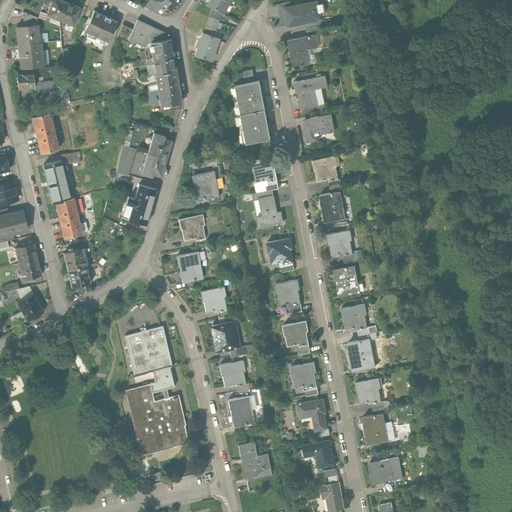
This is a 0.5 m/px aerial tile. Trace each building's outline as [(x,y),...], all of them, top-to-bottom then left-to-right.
[(50,0),(46,11),(59,16),(66,0),(50,0)] [(67,0),(66,0),(59,16),(72,22),(79,5),(67,0)] [(177,0),(162,0),(160,2),(168,9),(177,0)] [(230,0),(210,0),(208,5),(213,8),(222,13),(223,13),(230,0)] [(287,23),(288,30),(301,27),(314,25),(323,23),(319,1),(292,6),(291,2),(277,5),(281,24),(287,23)] [(117,21),(92,8),(81,30),(107,43),(117,21)] [(213,8),(208,20),(217,23),(222,13),(213,8)] [(24,17),(25,26),(37,25),(37,21),(24,17)] [(128,39),(149,49),(153,48),(169,45),(167,35),(137,20),(128,39)] [(208,20),(204,34),(213,37),(217,23),(208,20)] [(25,26),(16,27),(17,45),(38,44),(37,25),(25,26)] [(202,33),(194,56),(211,61),(218,39),(213,37),(204,34),(202,33)] [(74,44),(73,40),(67,40),(67,35),(61,35),(62,45),(74,44)] [(303,38),(288,41),(292,64),(307,62),(304,49),(318,46),(315,36),(303,38)] [(38,44),(17,45),(19,71),(40,69),(38,44)] [(169,45),(153,48),(155,63),(175,59),(172,45),(169,45)] [(175,59),(155,63),(158,77),(177,73),(175,59)] [(118,64),(121,79),(134,77),(132,62),(118,64)] [(243,73),(244,81),(254,79),(253,71),(243,73)] [(177,73),(158,77),(161,91),(180,88),(177,73)] [(34,76),(15,78),(16,91),(35,89),(34,81),(34,76)] [(66,98),(64,77),(34,81),(35,89),(35,93),(58,90),(59,99),(66,98)] [(321,78),(296,82),(300,108),(306,107),(316,106),(313,92),(323,90),(321,78)] [(133,79),(123,80),(124,87),(134,86),(133,79)] [(244,81),(236,83),(242,113),(265,109),(259,79),(254,79),(244,81)] [(180,88),(161,91),(164,106),(182,102),(180,88)] [(306,107),(307,114),(317,112),(316,106),(306,107)] [(265,109),(242,113),(248,143),(271,139),(265,109)] [(56,149),(47,113),(31,118),(40,153),(56,149)] [(329,116),(304,120),(307,142),(323,140),(322,133),(332,132),(329,116)] [(128,128),(124,141),(131,142),(134,130),(128,128)] [(170,138),(155,133),(149,154),(163,158),(170,138)] [(117,172),(129,175),(136,144),(131,142),(124,141),(117,172)] [(4,150),(0,150),(0,171),(9,169),(7,163),(10,158),(9,152),(4,150)] [(163,158),(149,154),(143,174),(156,177),(157,178),(163,158)] [(336,154),(309,158),(312,173),(314,173),(315,182),(330,179),(330,180),(339,179),(337,168),(339,168),(336,154)] [(274,156),(254,159),(258,182),(270,180),(271,183),(279,181),(274,156)] [(68,198),(59,162),(43,167),(52,202),(54,201),(68,198)] [(212,172),(191,176),(195,192),(192,193),(194,202),(208,199),(218,197),(212,172)] [(6,181),(0,182),(0,204),(16,200),(14,193),(15,190),(14,188),(13,187),(11,180),(6,181)] [(157,190),(140,185),(137,198),(130,197),(128,204),(135,205),(131,219),(147,224),(157,190)] [(331,189),(318,192),(319,197),(318,197),(319,203),(320,203),(322,211),(321,211),(323,223),(343,220),(338,188),(331,189)] [(218,197),(208,199),(209,206),(222,203),(221,196),(218,197)] [(272,196),(258,199),(261,216),(256,217),(258,227),(281,223),(279,212),(275,213),(272,196)] [(79,232),(70,197),(68,198),(54,201),(63,237),(79,232)] [(106,203),(103,214),(116,217),(119,206),(106,203)] [(11,213),(0,215),(0,236),(14,233),(24,231),(20,211),(11,213)] [(200,215),(179,219),(181,229),(182,229),(185,240),(196,238),(197,241),(203,240),(201,228),(203,226),(200,215)] [(352,230),(326,235),(328,249),(330,249),(332,258),(346,255),(346,256),(355,254),(353,244),(355,244),(352,230)] [(14,233),(0,236),(0,243),(9,241),(16,240),(14,233)] [(288,239),(263,243),(265,255),(267,254),(269,264),(280,262),(280,264),(290,262),(288,251),(290,251),(288,239)] [(34,260),(30,244),(14,248),(17,264),(34,260)] [(84,267),(80,249),(63,253),(68,271),(84,267)] [(199,252),(179,256),(181,268),(179,269),(180,277),(182,276),(183,283),(204,280),(199,252)] [(37,276),(34,260),(17,264),(21,279),(37,276)] [(348,265),(332,268),(333,273),(332,273),(333,279),(334,279),(335,287),(337,299),(357,296),(352,264),(348,265)] [(89,285),(84,267),(68,271),(72,289),(89,285)] [(299,280),(273,284),(276,296),(278,295),(279,305),(290,304),(290,305),(301,303),(299,292),(301,292),(299,280)] [(225,286),(199,292),(202,306),(204,306),(206,315),(220,312),(220,313),(229,311),(226,301),(228,300),(225,286)] [(42,314),(32,295),(18,302),(28,321),(42,314)] [(365,304),(338,309),(341,323),(343,323),(345,332),(359,329),(359,331),(368,329),(366,318),(368,318),(365,304)] [(233,319),(207,323),(211,347),(237,344),(233,319)] [(307,320),(282,325),(284,336),(286,336),(288,346),(299,344),(299,345),(310,343),(308,333),(310,332),(307,320)] [(127,388),(142,455),(190,444),(164,327),(127,336),(136,375),(153,371),(156,382),(127,388)] [(361,339),(347,342),(348,348),(347,348),(348,354),(349,354),(350,361),(350,362),(351,372),(373,369),(367,338),(361,339)] [(246,360),(219,364),(221,376),(223,375),(224,387),(239,385),(239,386),(248,385),(246,374),(248,374),(246,360)] [(314,360),(289,364),(291,376),(293,375),(295,385),(306,383),(306,385),(317,383),(315,372),(316,372),(314,360)] [(9,394),(23,387),(17,373),(3,380),(9,394)] [(380,378),(353,383),(356,397),(358,397),(360,406),(374,403),(374,405),(383,403),(381,392),(383,392),(380,378)] [(247,395),(227,400),(229,409),(227,410),(230,421),(232,421),(234,428),(254,423),(247,395)] [(327,414),(324,398),(297,403),(300,419),(312,416),(315,429),(327,427),(325,414),(327,414)] [(376,414),(361,417),(362,423),(361,423),(362,429),(363,429),(364,437),(363,437),(365,448),(387,444),(381,414),(376,414)] [(335,465),(329,436),(305,440),(308,456),(320,454),(323,467),(335,465)] [(255,439),(236,443),(240,462),(243,462),(249,490),(272,485),(265,454),(259,455),(255,439)] [(397,457),(368,463),(372,483),(385,481),(401,478),(397,457)] [(338,466),(327,468),(328,480),(340,479),(338,466)] [(401,478),(385,481),(387,490),(403,487),(401,478)] [(345,510),(339,481),(320,485),(323,500),(330,499),(333,511),(345,510)] [(394,511),(392,501),(376,505),(377,511),(408,511),(408,509),(396,511),(394,511)]
